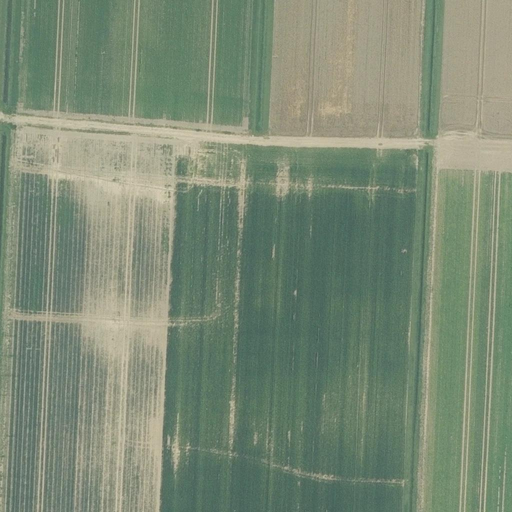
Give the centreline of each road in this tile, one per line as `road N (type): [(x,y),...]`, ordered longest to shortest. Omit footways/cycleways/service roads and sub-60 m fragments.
road 1 (track): [(511,146),(274,142),(0,120)]
road 2 (track): [(418,511),(434,144)]
